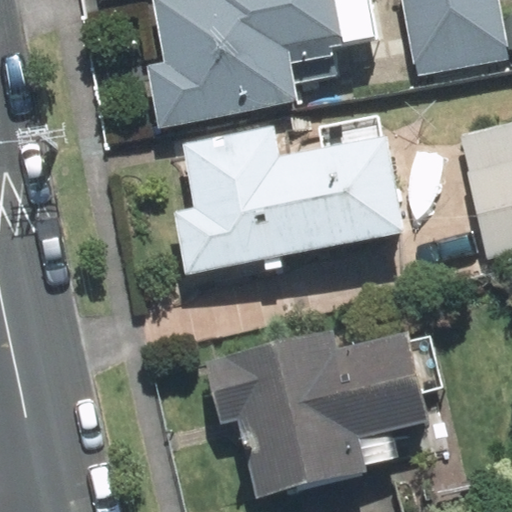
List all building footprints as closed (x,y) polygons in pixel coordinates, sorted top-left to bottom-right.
[(154,71),(165,134),(311,109),(303,64),(354,55),(344,0),(165,0),(157,1),(169,69),(154,71)] [(511,63),(511,61),(501,0),(406,0),(420,79),(511,63)] [(511,131),(466,142),(494,264),(511,259),(511,131)] [(194,281),(416,240),(398,142),(288,163),(283,132),(189,150),(201,214),(182,218),(194,281)] [(345,339),(212,368),(225,427),(247,423),(264,504),(378,480),(370,444),(440,429),(421,339),(349,354),(345,339)]
